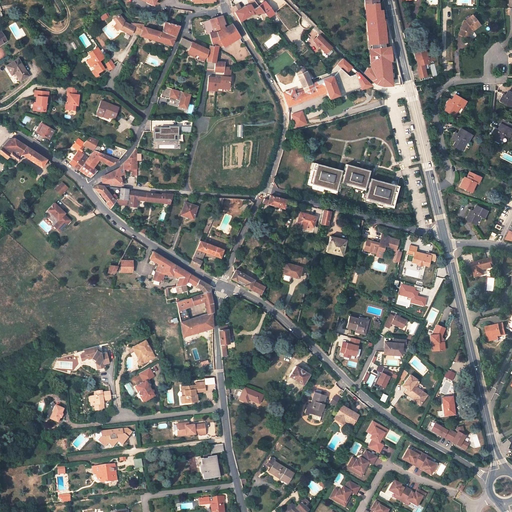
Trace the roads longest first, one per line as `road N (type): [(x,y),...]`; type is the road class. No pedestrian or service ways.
road 1 (tertiary): [(223,286),(266,305),(386,414),(488,479)]
road 2 (residential): [(202,12),(185,21),(134,144),(89,182)]
road 3 (tertiary): [(445,242),(492,444)]
road 4 (tertiary): [(387,0),(433,192)]
road 5 (residential): [(226,7),(281,106),(266,187)]
road 6 (residential): [(266,187),(443,233)]
road 7 (tertiary): [(223,286),(121,226),(84,185)]
road 8 (residential): [(433,192),(447,171),(437,92),(456,80),(486,79)]
road 9 (residential): [(69,425),(223,408)]
road 10 (residential): [(358,511),(390,465),(473,508)]
road 11 (residential): [(223,286),(216,310),(223,408)]
road 12 (residential): [(205,73),(186,192)]
